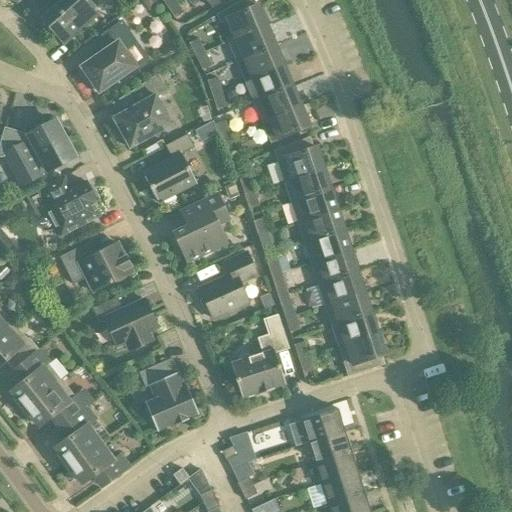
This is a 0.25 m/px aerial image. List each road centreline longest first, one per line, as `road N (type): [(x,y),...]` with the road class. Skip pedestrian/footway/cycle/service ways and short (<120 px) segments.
road 1 (residential): [(226,425),(164,275),(62,88),(0,73)]
road 2 (residential): [(298,0),(329,52),(424,353),(396,375)]
road 3 (residential): [(226,425),(396,375)]
road 4 (residential): [(89,511),(161,458),(226,425)]
road 5 (residential): [(396,375),(441,511)]
